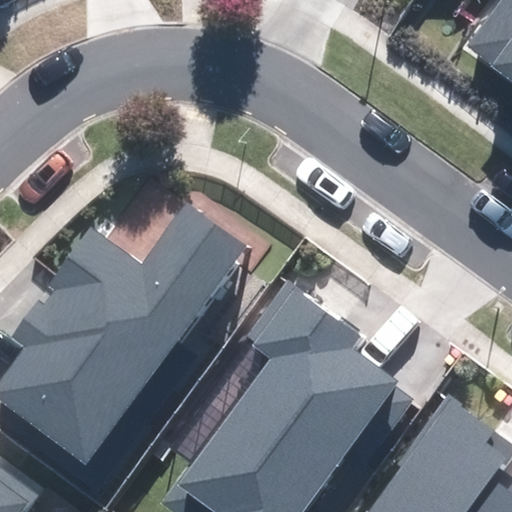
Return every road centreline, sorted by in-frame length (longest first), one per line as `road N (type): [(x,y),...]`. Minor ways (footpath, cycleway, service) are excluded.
road 1 (residential): [(0,156),(54,99),(139,55),(203,56),(279,77)]
road 2 (residential): [(279,77),(511,243)]
